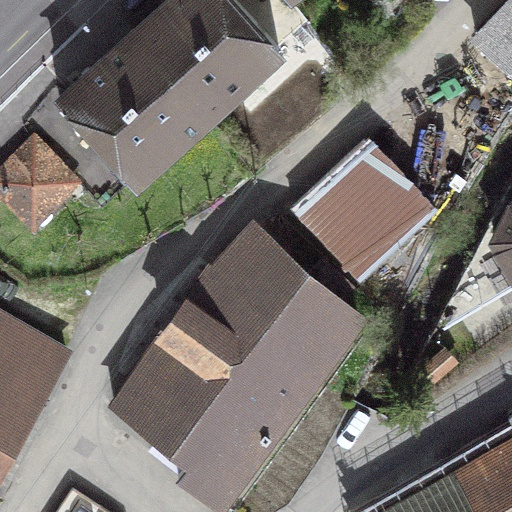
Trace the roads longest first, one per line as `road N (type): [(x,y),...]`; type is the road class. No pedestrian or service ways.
road 1 (residential): [(21,511),(106,328),(189,243),(478,0)]
road 2 (residential): [(315,511),(392,439),(511,363)]
